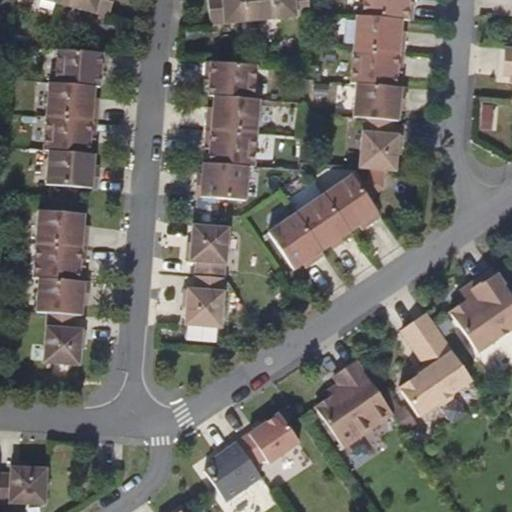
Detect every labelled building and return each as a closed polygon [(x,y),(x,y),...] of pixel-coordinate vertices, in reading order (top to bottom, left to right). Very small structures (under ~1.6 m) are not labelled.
[(38,0),(108,18),(113,0),(38,0)] [(207,0),(210,26),(309,17),(307,0),(207,0)] [(363,0),(362,18),(357,17),(351,85),(356,85),(353,119),(363,120),(359,170),(369,171),(384,172),(394,173),(396,156),(397,137),(392,137),(393,123),(398,123),(399,112),(399,104),(405,105),(406,90),(396,89),(397,77),(398,70),(403,71),(406,40),(401,40),(401,32),(402,21),(412,22),(414,7),(408,6),(408,0),(363,0)] [(511,50),(506,50),(503,76),(511,77),(511,76),(511,50)] [(47,185),(96,190),(97,174),(92,174),(92,167),(93,155),(88,155),(89,143),(90,136),(95,137),(98,107),(93,106),(93,99),(94,88),(100,88),(100,77),(101,70),(106,70),(107,55),(58,51),(55,85),(50,84),(47,118),(44,151),(49,152),(47,185)] [(254,66),(203,62),(201,94),(208,95),(252,98),(254,66)] [(208,95),(205,130),(255,134),(258,99),(252,98),(208,95)] [(255,134),(205,130),(203,164),(247,167),(253,168),(255,134)] [(199,163),(196,197),(244,202),(247,167),(203,164),(199,163)] [(384,172),(369,171),(369,182),(359,187),(368,200),(383,190),(384,172)] [(352,176),(267,234),(293,271),(305,263),(311,258),(315,263),(324,256),(321,252),(333,243),(339,239),(342,244),(352,237),(349,233),(362,224),(368,220),(371,224),(380,218),(368,200),(359,187),(352,176)] [(80,226),(80,215),(35,213),(32,281),(37,281),(35,315),(45,315),(43,365),(78,367),(79,350),(79,331),(74,331),(75,317),(80,317),(80,306),(80,298),(86,298),(87,283),(77,283),(77,272),(78,264),(83,264),(85,234),(79,234),(80,226)] [(371,224),(368,220),(362,224),(365,228),(371,224)] [(229,226),(186,223),(183,261),(194,262),(194,277),(225,279),(229,226)] [(342,244),(339,239),(333,243),(336,248),(342,244)] [(315,263),(311,258),(305,263),(309,267),(315,263)] [(511,334),(511,300),(492,272),(459,295),(466,305),(449,317),(478,358),(511,334)] [(225,279),(194,277),(193,289),(182,289),(179,330),(222,332),(225,279)] [(473,386),(425,317),(399,335),(423,370),(425,373),(416,379),(399,391),(421,422),(473,386)] [(392,417),(355,364),(343,373),(348,380),(350,383),(339,390),(340,392),(324,404),(353,445),(392,417)] [(425,373),(423,370),(414,376),(416,379),(425,373)] [(348,380),(337,388),(339,390),(350,383),(348,380)] [(298,446),(277,416),(209,463),(212,467),(202,474),(223,504),(258,480),(251,469),(263,461),(266,466),(298,446)] [(0,507),(45,510),(47,470),(0,469),(0,507)]
